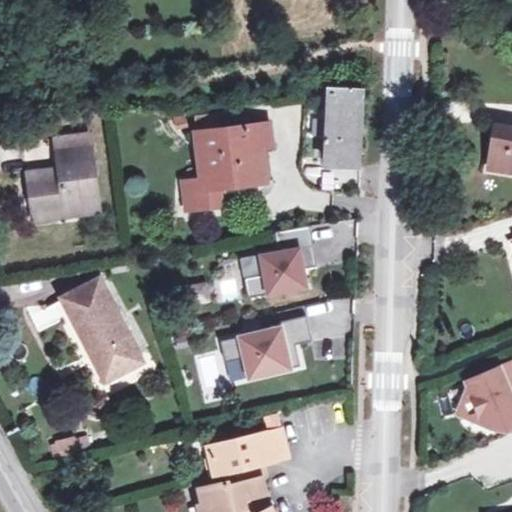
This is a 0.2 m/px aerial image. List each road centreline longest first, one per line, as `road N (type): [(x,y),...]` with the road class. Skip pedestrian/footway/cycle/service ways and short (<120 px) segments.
road 1 (tertiary): [(380,511),(399,0)]
road 2 (unknown): [(388,307),(213,334)]
